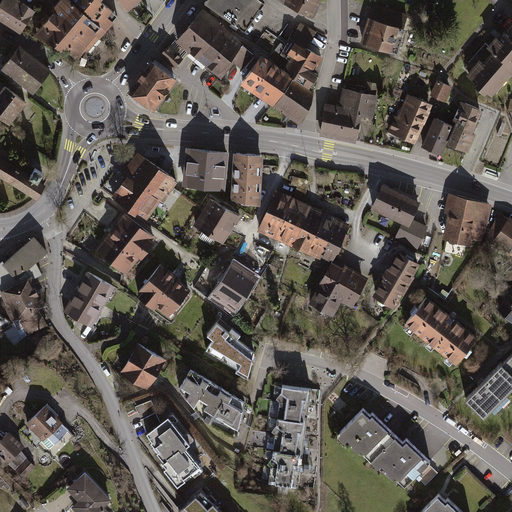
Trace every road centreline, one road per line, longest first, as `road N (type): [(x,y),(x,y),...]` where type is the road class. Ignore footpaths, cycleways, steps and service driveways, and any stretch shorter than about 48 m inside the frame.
road 1 (residential): [(35,218),(56,241),(59,323),(102,383),(153,511)]
road 2 (tertiary): [(511,200),(302,146)]
road 3 (residential): [(511,474),(437,418),(347,369)]
road 4 (tertiary): [(302,146),(114,120)]
road 5 (residential): [(302,146),(333,45),(334,0)]
